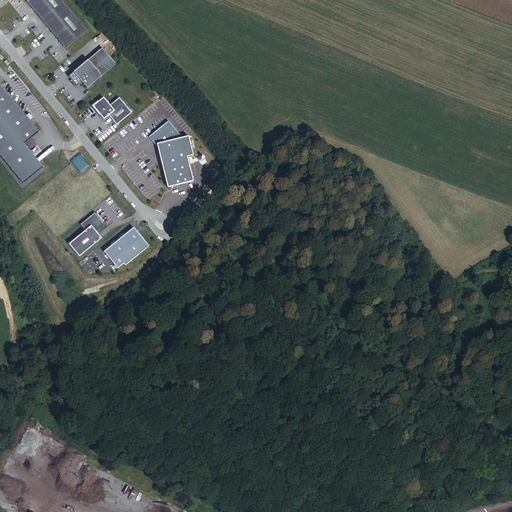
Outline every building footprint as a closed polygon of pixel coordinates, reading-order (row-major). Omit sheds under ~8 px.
[(61,0),(24,0),(63,47),(85,29),(61,0)] [(101,46),(67,73),(75,84),(80,80),(84,86),(114,62),(101,46)] [(0,157),(23,186),(43,169),(24,146),(39,134),(0,85),(0,157)] [(101,95),(91,103),(102,117),(107,113),(115,123),(130,111),(117,95),(108,103),(101,95)] [(167,119),(147,135),(152,142),(154,140),(156,146),(166,186),(192,180),(185,155),(192,154),(187,135),(181,136),(167,119)] [(80,173),(90,167),(80,153),(71,160),(80,173)] [(106,224),(97,212),(82,224),(87,230),(71,244),(81,257),(104,238),(98,231),(106,224)] [(151,246),(136,227),(106,252),(120,268),(126,263),(127,265),(151,246)]
